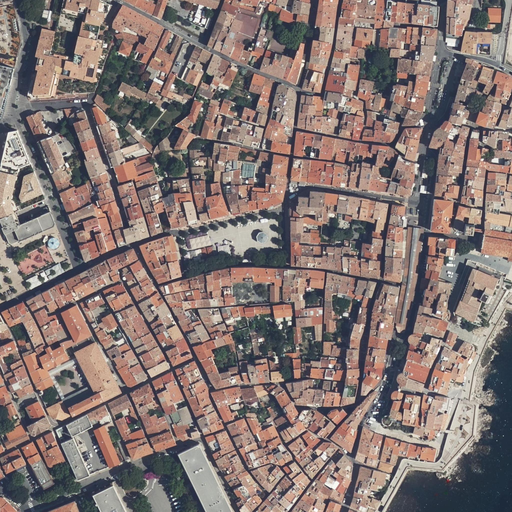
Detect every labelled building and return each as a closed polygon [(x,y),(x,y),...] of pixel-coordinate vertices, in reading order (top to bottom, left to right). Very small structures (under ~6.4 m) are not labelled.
[(54,0),(51,17),(57,19),(54,31),(45,29),(38,56),(36,68),(37,68),(35,74),(33,74),(28,95),(34,96),(53,95),(55,88),(61,90),(61,91),(73,94),(74,90),(79,91),(79,93),(94,92),(113,40),(100,37),(99,41),(95,40),(96,36),(98,36),(102,22),(110,5),(100,0),(54,0)] [(153,14),(156,2),(155,2),(154,1),(149,0),(137,0),(135,5),(153,14)] [(159,0),(154,15),(161,18),(167,0),(159,0)] [(184,0),(216,9),(219,0),(184,0)] [(254,13),(255,10),(243,5),(245,3),(247,4),(247,3),(257,6),(259,1),(259,0),(240,0),(241,0),(238,7),(247,10),(254,13)] [(278,0),(276,6),(281,7),(284,8),(288,0),(278,0)] [(293,0),(292,10),(299,13),(308,15),(309,9),(310,3),(309,3),(299,0),(293,0)] [(356,0),(356,4),(355,11),(354,19),(354,21),(375,23),(375,21),(376,0),(356,0)] [(387,0),(376,0),(375,21),(384,20),(387,0)] [(447,0),(447,17),(456,17),(467,19),(470,13),(471,5),(458,3),(458,0),(453,0),(447,0)] [(239,32),(257,39),(258,36),(261,28),(270,4),(266,3),(259,1),(257,6),(255,10),(254,13),(247,10),(242,22),(239,32)] [(318,8),(318,12),(336,14),(338,3),(323,1),(323,5),(319,5),(318,8)] [(389,21),(393,21),(395,21),(398,2),(392,1),(389,21)] [(235,15),(238,7),(224,2),(221,10),(235,15)] [(343,2),(342,9),(355,11),(356,4),(350,3),(343,2)] [(405,3),(398,2),(395,21),(403,22),(405,3)] [(411,23),(412,13),(417,13),(418,4),(405,3),(403,22),(411,23)] [(412,13),(411,23),(422,24),(423,14),(428,15),(429,5),(418,4),(417,13),(412,13)] [(114,20),(124,25),(146,37),(144,42),(141,39),(139,37),(122,32),(122,33),(115,35),(118,40),(118,39),(124,38),(136,41),(139,42),(143,44),(153,50),(154,50),(164,28),(122,5),(114,20)] [(439,6),(429,5),(428,15),(427,25),(437,26),(439,6)] [(235,41),(244,45),(246,41),(255,44),(257,39),(239,32),(242,22),(247,10),(238,7),(235,15),(233,19),(230,28),(224,42),(220,52),(230,56),(235,41)] [(280,12),(278,19),(296,23),(297,20),(298,16),(299,13),(292,10),(284,8),(281,7),(280,12)] [(488,8),(487,21),(501,22),(501,9),(500,9),(499,9),(488,8)] [(342,9),(340,16),(354,19),(355,11),(342,9)] [(217,21),(224,23),(218,39),(224,42),(230,28),(233,19),(235,15),(221,10),(217,21)] [(334,28),(336,14),(318,12),(316,20),(315,26),(334,28)] [(308,19),(308,15),(299,13),(298,16),(297,20),(298,20),(303,21),(305,22),(307,23),(308,19)] [(339,24),(353,26),(354,21),(354,19),(340,16),(339,24)] [(446,33),(454,34),(455,23),(456,17),(447,17),(446,33)] [(455,23),(464,25),(465,25),(467,19),(456,17),(455,23)] [(114,20),(112,24),(112,27),(121,31),(124,25),(114,20)] [(217,21),(211,36),(218,39),(224,23),(217,21)] [(455,23),(454,34),(460,35),(461,35),(463,27),(464,25),(455,23)] [(339,24),(337,39),(351,41),(352,39),(353,26),(339,24)] [(332,43),(334,28),(315,26),(314,34),(313,40),(332,43)] [(271,46),(277,28),(275,27),(273,32),(270,40),(269,45),(271,46)] [(413,27),(411,43),(435,45),(436,39),(436,38),(421,36),(422,28),(413,27)] [(38,56),(45,29),(42,28),(35,56),(38,56)] [(264,38),(267,30),(261,28),(258,36),(264,38)] [(357,28),(356,39),(364,40),(373,40),(375,29),(357,28)] [(389,28),(382,29),(380,48),(387,48),(389,28)] [(387,48),(389,49),(394,48),(395,42),(397,28),(389,28),(387,48)] [(437,29),(422,28),(421,36),(436,38),(437,29)] [(159,46),(164,48),(172,32),(169,30),(166,30),(159,46)] [(264,38),(268,39),(270,40),(273,32),(267,30),(264,38)] [(462,41),(486,43),(491,43),(491,34),(491,32),(487,32),(465,31),(464,36),(462,41)] [(182,38),(177,35),(170,51),(171,52),(175,54),(182,38)] [(207,45),(214,49),(218,39),(211,36),(207,45)] [(262,54),(268,39),(264,38),(258,36),(257,39),(255,44),(253,51),(255,52),(262,54)] [(220,52),(224,42),(218,39),(214,49),(220,52)] [(337,39),(336,46),(350,49),(351,46),(351,41),(337,39)] [(364,47),(364,40),(356,39),(352,39),(351,41),(351,46),(358,47),(364,47)] [(330,51),(332,43),(313,40),(313,44),(312,47),(330,51)] [(364,47),(371,48),(372,42),(373,40),(364,40),(364,47)] [(239,61),(243,50),(244,45),(235,41),(230,56),(239,61)] [(299,49),(301,43),(295,41),(293,48),(299,49)] [(486,43),(462,41),(461,52),(478,54),(479,50),(485,50),(486,43)] [(132,45),(123,42),(119,51),(128,55),(132,45)] [(135,50),(140,52),(138,55),(143,58),(141,60),(146,63),(153,50),(143,44),(139,42),(135,50)] [(295,61),(301,62),(303,52),(304,43),(301,43),(299,49),(296,58),(295,61)] [(418,58),(419,47),(435,49),(435,45),(411,43),(410,50),(408,50),(407,57),(409,57),(418,58)] [(172,63),(175,54),(171,52),(169,55),(167,53),(166,53),(163,51),(164,48),(159,46),(158,48),(155,55),(154,55),(163,59),(163,58),(172,63)] [(196,87),(200,80),(202,74),(194,70),(198,59),(200,56),(203,49),(196,46),(181,78),(187,81),(187,82),(196,87)] [(349,57),(357,57),(358,47),(351,46),(350,49),(350,53),(349,57)] [(328,58),(330,51),(312,47),(312,51),(311,55),(328,58)] [(432,61),(435,49),(419,47),(418,58),(432,61)] [(293,48),(290,56),(296,58),(299,49),(293,48)] [(399,58),(399,56),(400,48),(394,48),(389,49),(389,59),(399,59),(399,58)] [(208,60),(211,53),(203,49),(200,56),(208,60)] [(246,65),(250,55),(251,53),(243,50),(239,61),(246,65)] [(260,70),(282,78),(286,56),(287,55),(267,50),(260,70)] [(350,53),(335,51),(334,54),(334,55),(334,56),(349,59),(349,58),(349,57),(350,53)] [(249,66),(254,68),(258,68),(262,54),(255,52),(253,56),(249,66)] [(161,63),(163,59),(154,55),(155,55),(154,54),(152,58),(148,65),(158,70),(159,68),(161,63)] [(214,75),(215,73),(217,69),(222,59),(214,55),(206,71),(214,75)] [(326,65),(328,58),(311,55),(310,59),(310,62),(326,65)] [(290,57),(286,56),(282,78),(290,57)] [(282,78),(286,80),(295,61),(296,58),(290,56),(290,57),(282,78)] [(429,76),(432,61),(418,58),(409,57),(409,59),(399,58),(399,59),(397,72),(410,73),(417,74),(429,76)] [(167,73),(172,63),(163,58),(163,59),(161,63),(159,68),(167,73)] [(469,80),(470,77),(474,79),(479,63),(474,61),(474,60),(466,58),(465,61),(467,61),(461,77),(469,80)] [(229,63),(222,59),(217,69),(224,73),(229,63)] [(286,80),(295,85),(301,62),(295,61),(286,80)] [(308,70),(317,72),(324,73),(326,65),(310,62),(309,66),(309,69),(308,70)] [(15,67),(0,63),(0,119),(2,118),(4,115),(15,67)] [(474,79),(477,80),(483,66),(482,65),(479,63),(474,79)] [(219,82),(230,87),(239,68),(238,67),(237,69),(232,66),(230,70),(228,69),(224,77),(222,76),(224,73),(217,69),(215,73),(214,75),(214,76),(220,79),(219,82)] [(477,80),(485,83),(487,79),(492,69),(483,66),(477,80)] [(487,79),(493,82),(496,71),(492,69),(487,79)] [(302,89),(313,91),(317,72),(308,70),(305,80),(302,89)] [(355,90),(357,80),(358,71),(347,70),(347,73),(346,77),(344,89),(355,90)] [(496,88),(503,90),(509,93),(511,83),(511,79),(509,75),(499,72),(496,71),(493,82),(494,82),(496,82),(497,83),(496,88)] [(320,92),(324,73),(317,72),(313,91),(320,92)] [(396,77),(408,81),(410,73),(397,72),(396,77)] [(249,91),(261,95),(263,86),(272,89),(273,86),(275,81),(254,73),(249,91)] [(329,74),(326,91),(341,94),(341,95),(343,96),(344,89),(346,77),(329,74)] [(168,91),(173,81),(169,79),(170,77),(168,76),(168,79),(163,89),(168,91)] [(220,79),(214,76),(213,78),(212,81),(209,87),(208,90),(210,91),(212,86),(215,87),(216,85),(218,85),(219,82),(220,79)] [(466,93),(468,86),(469,83),(469,80),(461,77),(458,89),(466,93)] [(475,87),(477,80),(474,79),(470,77),(469,80),(469,83),(475,87)] [(413,91),(425,94),(428,81),(416,79),(415,82),(413,91)] [(488,94),(493,84),(494,82),(493,82),(487,79),(485,83),(482,91),(488,94)] [(159,91),(162,85),(153,80),(150,86),(149,90),(155,93),(156,89),(159,91)] [(371,92),(373,86),(374,82),(360,80),(359,87),(371,92)] [(477,80),(475,87),(482,91),(485,83),(477,80)] [(424,98),(425,94),(413,91),(415,82),(408,81),(407,87),(405,94),(424,99),(424,98)] [(229,90),(230,87),(219,82),(218,85),(229,90)] [(276,93),(296,99),(296,96),(294,91),(281,84),(278,84),(276,93)] [(402,104),(405,94),(407,87),(395,84),(395,85),(394,85),(390,99),(393,100),(392,102),(391,109),(398,112),(400,113),(401,116),(405,117),(402,124),(414,124),(418,120),(422,113),(422,112),(402,105),(402,104)] [(131,92),(144,98),(145,97),(146,95),(147,93),(136,88),(134,87),(129,85),(128,87),(132,89),(131,92)] [(211,98),(214,93),(210,91),(208,90),(200,86),(197,92),(211,98)] [(270,98),(272,89),(263,86),(261,95),(270,98)] [(471,104),(473,95),(475,90),(468,86),(466,93),(458,89),(457,92),(455,97),(458,98),(464,101),(471,104)] [(358,96),(366,100),(369,100),(371,94),(371,92),(359,87),(358,92),(358,96)] [(502,98),(503,90),(496,88),(495,96),(502,98)] [(163,89),(161,94),(164,95),(172,98),(182,102),(184,99),(184,96),(181,95),(177,94),(168,91),(163,89)] [(353,99),(355,90),(344,89),(343,96),(346,97),(353,99)] [(156,102),(159,99),(154,95),(155,93),(149,90),(147,93),(146,95),(156,102)] [(503,90),(502,98),(501,103),(504,103),(505,102),(510,93),(509,93),(503,90)] [(328,100),(340,101),(338,108),(340,110),(342,111),(343,111),(344,105),(346,97),(343,96),(341,95),(341,94),(326,91),(324,98),(324,99),(328,100)] [(296,101),(296,99),(276,93),(273,104),(294,110),(296,101)] [(106,113),(111,104),(97,94),(94,100),(96,103),(106,113)] [(366,108),(373,109),(375,95),(371,94),(369,100),(366,100),(366,108)] [(422,112),(423,103),(423,102),(424,101),(424,99),(405,94),(402,104),(402,105),(422,112)] [(490,94),(488,97),(487,99),(494,101),(501,104),(501,103),(502,98),(495,96),(490,94)] [(268,107),(270,98),(261,95),(258,103),(268,107)] [(301,101),(300,104),(312,106),(313,96),(302,95),(301,101)] [(373,109),(379,110),(381,97),(381,96),(375,95),(373,109)] [(297,127),(304,129),(313,131),(328,133),(330,118),(328,117),(322,115),(323,107),(324,99),(324,98),(313,96),(312,106),(300,104),(299,117),(297,127)] [(346,97),(344,105),(352,107),(354,107),(356,100),(353,99),(346,97)] [(381,97),(379,110),(380,110),(381,106),(384,107),(388,108),(391,109),(392,102),(393,100),(390,99),(381,97)] [(468,112),(469,108),(457,102),(457,101),(457,100),(458,98),(455,97),(455,98),(454,100),(452,108),(468,112)] [(492,108),(494,101),(487,99),(486,98),(485,105),(492,108)] [(222,106),(223,104),(211,99),(210,102),(209,103),(210,104),(221,109),(222,106)] [(194,100),(192,107),(190,113),(186,116),(192,121),(194,123),(202,103),(194,100)] [(354,107),(363,109),(363,103),(362,102),(356,100),(354,107)] [(492,108),(500,110),(501,104),(494,101),(492,108)] [(267,115),(268,107),(258,103),(255,110),(260,112),(267,115)] [(91,107),(91,108),(97,125),(107,122),(104,113),(97,107),(94,104),(93,105),(91,107)] [(205,121),(217,123),(219,115),(220,112),(221,109),(210,104),(205,121)] [(294,110),(273,104),(272,109),(293,119),(294,110)] [(482,112),(490,115),(492,108),(485,105),(482,112)] [(227,114),(229,108),(222,106),(221,109),(220,112),(227,114)] [(384,107),(381,106),(380,110),(380,113),(388,115),(390,116),(390,114),(391,109),(388,108),(384,107)] [(242,119),(249,121),(252,109),(245,107),(242,119)] [(328,133),(335,135),(340,110),(338,108),(330,107),(328,117),(330,118),(328,133)] [(511,118),(511,107),(511,109),(504,110),(501,119),(508,120),(509,118),(511,118)] [(450,114),(464,117),(467,118),(468,112),(452,108),(450,114)] [(497,118),(500,110),(492,108),(490,115),(497,118)] [(66,115),(68,119),(70,117),(74,113),(72,109),(64,109),(66,115)] [(257,123),(260,112),(255,110),(252,109),(249,121),(257,123)] [(293,119),(272,109),(270,119),(293,128),(293,119)] [(77,122),(87,119),(85,111),(84,111),(82,110),(77,111),(74,113),(77,122)] [(486,127),(488,120),(490,115),(482,112),(480,111),(476,123),(486,127)] [(27,117),(32,129),(39,126),(42,134),(45,133),(42,124),(37,112),(27,117)] [(257,123),(264,126),(267,116),(267,115),(260,112),(257,123)] [(376,112),(376,118),(387,120),(387,119),(388,115),(380,113),(376,112)] [(91,129),(87,119),(77,122),(74,113),(70,117),(74,123),(77,133),(91,129)] [(363,122),(364,117),(353,115),(349,114),(344,113),(343,116),(342,121),(348,121),(356,122),(363,122)] [(460,125),(464,117),(450,114),(448,121),(451,122),(460,125)] [(56,120),(60,128),(68,119),(66,115),(56,120)] [(226,117),(219,115),(217,123),(216,127),(224,129),(225,123),(226,117)] [(179,127),(182,124),(187,129),(192,121),(186,116),(180,121),(175,125),(179,127)] [(367,126),(375,127),(376,118),(368,116),(367,126)] [(221,138),(228,140),(227,141),(228,141),(229,139),(228,139),(234,119),(226,117),(225,123),(224,129),(221,138)] [(385,130),(386,126),(387,120),(376,118),(375,127),(374,130),(385,130)] [(234,119),(228,139),(229,139),(237,140),(240,128),(237,128),(239,121),(234,119)] [(292,130),(293,128),(270,119),(269,122),(269,124),(292,132),(292,130)] [(397,129),(399,122),(387,119),(387,120),(386,126),(397,129)] [(501,119),(498,127),(507,128),(508,120),(501,119)] [(493,129),(495,123),(488,120),(486,127),(493,129)] [(217,123),(205,121),(201,136),(212,139),(216,127),(217,123)] [(345,136),(348,121),(342,121),(339,135),(345,136)] [(345,136),(353,138),(356,122),(348,121),(345,136)] [(451,122),(448,121),(447,121),(446,121),(445,121),(444,122),(443,122),(443,123),(439,127),(449,130),(455,132),(457,133),(459,127),(451,124),(451,122)] [(100,135),(112,131),(108,122),(107,122),(97,125),(100,135)] [(248,124),(242,122),(240,128),(237,140),(243,142),(245,134),(248,124)] [(358,139),(361,133),(363,127),(363,122),(356,122),(353,138),(358,139)] [(256,126),(248,124),(245,134),(253,136),(256,126)] [(269,124),(267,128),(291,136),(292,137),(292,132),(269,124)] [(39,126),(32,129),(36,137),(42,134),(39,126)] [(261,138),(263,128),(256,126),(253,136),(261,138)] [(374,130),(374,136),(373,141),(390,142),(395,138),(397,129),(386,126),(385,130),(374,130)] [(459,137),(466,139),(468,128),(462,126),(461,128),(459,127),(457,133),(460,134),(459,137)] [(216,127),(212,139),(221,140),(221,139),(221,138),(224,129),(216,127)] [(445,139),(449,130),(439,127),(434,132),(434,133),(433,135),(445,139)] [(68,160),(72,156),(79,153),(73,145),(67,137),(64,132),(61,128),(60,128),(55,131),(57,135),(53,136),(47,137),(44,138),(37,142),(44,158),(51,174),(57,170),(68,160)] [(267,128),(264,138),(268,139),(290,144),(291,141),(291,136),(267,128)] [(398,142),(408,147),(407,150),(416,152),(417,146),(419,140),(418,139),(411,138),(414,128),(405,128),(398,142)] [(418,139),(422,128),(414,128),(411,138),(418,139)] [(94,138),(91,129),(77,133),(81,142),(94,138)] [(195,134),(186,130),(183,129),(174,144),(173,149),(179,149),(186,148),(186,146),(187,145),(195,135),(195,134)] [(477,138),(478,130),(472,129),(470,138),(477,138)] [(17,131),(10,130),(0,169),(0,217),(46,199),(17,131)] [(104,145),(117,140),(114,130),(112,131),(100,135),(104,145)] [(302,156),(304,145),(312,146),(313,134),(304,132),(297,131),(295,148),(294,154),(297,155),(302,156)] [(482,141),(494,147),(494,146),(496,138),(497,131),(489,131),(483,131),(482,141)] [(36,139),(37,142),(44,138),(47,137),(45,133),(42,134),(36,137),(36,139)] [(138,142),(141,138),(136,133),(132,136),(138,142)] [(245,134),(243,142),(242,144),(250,146),(253,136),(245,134)] [(319,135),(313,134),(312,146),(310,157),(312,157),(314,157),(316,147),(320,147),(323,136),(319,135)] [(429,147),(439,149),(440,147),(442,148),(445,139),(433,135),(429,147)] [(160,150),(172,149),(172,143),(166,142),(165,136),(159,143),(160,150)] [(258,148),(261,138),(253,136),(250,146),(258,148)] [(327,158),(331,158),(335,138),(329,137),(323,136),(320,147),(318,157),(327,158)] [(465,146),(466,139),(459,137),(457,140),(456,143),(465,146)] [(97,147),(94,138),(81,142),(81,144),(78,145),(79,148),(82,147),(83,149),(80,150),(81,153),(84,152),(97,147)] [(153,155),(154,150),(141,138),(138,142),(139,142),(146,148),(153,155)] [(335,158),(344,160),(346,152),(348,141),(335,138),(331,158),(335,158)] [(501,150),(507,150),(510,139),(508,139),(507,139),(502,138),(501,150)] [(290,154),(291,144),(290,144),(268,139),(266,150),(290,154)] [(464,152),(465,146),(456,143),(453,142),(448,140),(445,139),(442,148),(452,150),(464,152)] [(107,154),(120,149),(119,147),(122,146),(121,142),(118,143),(117,140),(104,145),(107,154)] [(352,142),(348,141),(346,152),(350,153),(349,161),(350,161),(352,161),(352,160),(353,158),(354,154),(357,143),(352,142)] [(197,150),(190,150),(190,156),(190,158),(196,158),(196,156),(210,155),(210,154),(212,153),(213,142),(212,142),(211,146),(208,146),(208,151),(209,151),(209,152),(208,152),(197,152),(197,150)] [(212,153),(220,154),(221,144),(213,142),(212,153)] [(395,148),(405,155),(407,150),(408,147),(398,142),(395,148)] [(124,160),(122,154),(135,150),(139,148),(140,148),(138,143),(134,145),(120,149),(107,154),(111,167),(113,167),(121,164),(120,161),(124,160)] [(359,154),(363,155),(369,156),(370,153),(370,152),(371,145),(364,144),(360,143),(359,154)] [(220,157),(224,158),(226,158),(228,146),(228,145),(225,144),(221,144),(220,154),(220,157)] [(376,154),(376,158),(375,161),(375,165),(380,166),(381,164),(384,156),(388,146),(371,145),(370,152),(370,153),(372,153),(375,154),(376,154)] [(477,145),(469,145),(467,159),(480,160),(481,155),(481,149),(476,149),(477,145)] [(226,158),(236,160),(239,150),(240,147),(228,146),(226,158)] [(391,157),(394,150),(388,146),(384,156),(387,157),(391,157)] [(100,157),(97,147),(84,152),(86,159),(84,159),(85,162),(100,157)] [(272,162),(273,155),(260,152),(240,147),(239,150),(259,155),(257,160),(264,161),(272,162)] [(451,155),(452,150),(442,148),(440,147),(439,149),(439,153),(451,155)] [(501,150),(493,149),(492,154),(491,154),(491,157),(504,158),(510,158),(511,150),(507,150),(501,150)] [(124,160),(137,156),(135,150),(122,154),(124,160)] [(381,164),(380,166),(380,169),(390,172),(392,167),(391,167),(394,160),(392,158),(397,160),(399,155),(394,150),(391,157),(387,157),(384,165),(381,164)] [(404,157),(414,161),(416,152),(407,150),(405,155),(404,157)] [(203,174),(202,167),(206,167),(211,167),(212,167),(213,168),(214,169),(220,171),(222,171),(223,167),(224,158),(220,157),(220,154),(212,153),(212,154),(210,154),(210,155),(210,157),(200,158),(196,158),(190,158),(192,169),(192,175),(203,174)] [(448,170),(449,164),(450,161),(451,155),(439,153),(437,168),(448,170)] [(140,165),(151,162),(152,162),(153,155),(138,159),(140,165)] [(273,155),(272,162),(270,170),(269,174),(287,177),(288,169),(289,158),(273,155)] [(403,170),(406,160),(402,159),(399,155),(397,160),(394,167),(403,170)] [(453,164),(462,166),(463,158),(451,155),(450,161),(454,161),(453,164)] [(485,168),(486,161),(487,155),(481,155),(480,160),(478,167),(485,168)] [(100,157),(85,162),(90,177),(94,176),(105,172),(100,157)] [(119,183),(135,178),(154,171),(151,162),(140,165),(138,159),(138,158),(125,163),(124,160),(120,161),(121,164),(113,167),(119,183)] [(240,169),(241,161),(236,160),(226,158),(224,158),(223,167),(222,171),(222,173),(233,170),(240,169)] [(297,159),(293,158),(290,179),(293,180),(299,181),(302,159),(297,159)] [(348,187),(358,188),(361,164),(357,163),(357,161),(359,161),(359,159),(355,158),(352,160),(352,161),(352,163),(352,164),(348,187)] [(306,159),(302,159),(299,181),(303,181),(307,181),(311,159),(306,159)] [(316,159),(311,159),(307,181),(320,183),(321,173),(317,172),(319,159),(316,159)] [(322,183),(324,184),(327,160),(323,160),(319,159),(317,172),(321,173),(320,183),(322,183)] [(478,167),(480,160),(467,159),(466,166),(478,167)] [(264,161),(257,160),(256,163),(255,173),(261,174),(263,168),(264,161)] [(331,161),(327,160),(324,184),(332,185),(335,161),(331,161)] [(414,168),(414,163),(406,160),(403,170),(413,173),(414,168)] [(264,161),(263,168),(270,170),(272,162),(264,161)] [(332,185),(340,186),(343,162),(335,161),(332,185)] [(510,172),(510,166),(504,165),(494,164),(490,163),(486,161),(485,168),(489,169),(506,171),(510,172)] [(358,188),(368,189),(370,164),(368,164),(361,162),(361,164),(358,188)] [(53,177),(54,181),(68,172),(68,170),(66,168),(64,164),(57,170),(51,174),(53,177)] [(380,169),(380,166),(375,165),(370,164),(368,189),(387,192),(390,180),(394,181),(395,176),(391,175),(390,178),(379,177),(380,169)] [(448,170),(452,171),(460,172),(461,172),(462,166),(453,164),(449,164),(448,170)] [(476,176),(478,167),(466,166),(465,174),(474,175),(476,176)] [(413,177),(413,173),(403,170),(394,167),(391,175),(395,176),(401,178),(412,181),(413,177)] [(476,176),(484,177),(485,168),(478,167),(476,176)] [(287,179),(287,177),(269,174),(270,170),(263,168),(261,174),(266,175),(265,183),(286,185),(287,179)] [(437,168),(436,182),(434,195),(441,196),(450,197),(450,192),(448,192),(450,184),(446,183),(448,170),(437,168)] [(169,177),(170,181),(173,180),(172,178),(189,176),(188,171),(188,169),(183,169),(184,171),(176,172),(169,173),(169,177)] [(246,199),(247,185),(241,185),(242,178),(239,178),(240,169),(233,170),(222,173),(222,177),(222,181),(228,181),(230,180),(230,179),(232,179),(231,183),(231,186),(236,185),(235,194),(237,201),(240,212),(242,211),(248,210),(246,199)] [(155,175),(154,171),(135,178),(136,183),(155,175)] [(68,172),(54,181),(55,183),(56,186),(72,179),(68,172)] [(105,172),(94,176),(90,177),(87,179),(85,183),(87,189),(93,187),(96,186),(97,185),(109,182),(105,172)] [(156,180),(155,175),(136,183),(137,187),(156,180)] [(410,188),(412,181),(401,178),(400,182),(398,182),(398,185),(410,188)] [(56,186),(60,193),(75,185),(74,183),(72,179),(56,186)] [(205,191),(204,182),(204,179),(193,180),(194,192),(205,191)] [(472,187),(473,180),(465,179),(464,185),(472,187)] [(75,185),(60,193),(63,201),(94,189),(93,187),(87,189),(85,183),(84,180),(80,183),(75,185)] [(161,211),(166,209),(162,199),(162,197),(161,194),(158,184),(156,180),(137,187),(138,191),(142,203),(145,213),(146,214),(151,212),(154,223),(157,233),(160,232),(163,231),(157,212),(161,211)] [(387,192),(396,193),(398,185),(398,182),(394,181),(390,180),(387,192)] [(473,180),(472,187),(482,190),(482,189),(483,181),(473,180)] [(135,189),(132,181),(118,186),(120,194),(135,189)] [(111,187),(109,182),(97,185),(96,186),(98,191),(111,187)] [(219,182),(213,182),(204,182),(205,191),(207,205),(197,207),(199,214),(200,220),(210,218),(213,217),(219,216),(226,214),(228,214),(221,194),(220,188),(219,182)] [(282,201),(286,185),(265,183),(265,184),(265,189),(269,206),(282,201)] [(450,197),(457,197),(459,185),(458,185),(450,184),(448,192),(450,192),(450,197)] [(486,193),(496,194),(497,185),(495,185),(487,184),(486,193)] [(222,186),(224,195),(225,195),(231,213),(240,212),(237,201),(235,194),(236,185),(231,186),(227,186),(222,186)] [(255,197),(253,187),(253,185),(248,185),(247,185),(246,199),(248,210),(257,208),(255,197)] [(410,196),(411,188),(410,188),(398,185),(396,193),(403,195),(410,196)] [(462,195),(468,196),(471,196),(472,187),(464,185),(462,195)] [(113,195),(111,187),(98,191),(100,199),(113,195)] [(269,206),(265,189),(253,187),(255,197),(257,208),(269,206)] [(471,196),(475,196),(482,197),(482,190),(472,187),(471,196)] [(95,192),(94,189),(63,201),(64,203),(66,209),(90,199),(89,194),(95,192)] [(136,194),(135,189),(120,194),(121,199),(136,194)] [(501,197),(511,198),(511,191),(504,191),(499,190),(499,194),(501,194),(501,197)] [(207,205),(205,191),(194,192),(195,198),(197,204),(197,207),(207,205)] [(325,192),(310,191),(310,197),(298,197),(298,204),(296,203),(296,210),(302,216),(303,213),(312,213),(316,214),(316,220),(321,221),(325,192)] [(338,194),(325,192),(321,221),(328,220),(328,212),(336,213),(337,211),(338,194)] [(176,203),(184,202),(186,209),(186,212),(189,224),(197,221),(195,208),(192,200),(191,193),(181,194),(174,195),(176,203)] [(485,200),(494,201),(500,202),(501,197),(501,194),(499,194),(496,194),(486,193),(485,200)] [(139,203),(136,194),(121,199),(124,209),(139,203)] [(349,195),(338,194),(337,211),(345,213),(349,195)] [(115,201),(113,195),(100,199),(98,200),(100,206),(115,201)] [(172,229),(181,226),(176,203),(174,195),(169,197),(162,199),(166,209),(172,229)] [(362,198),(349,195),(345,213),(352,214),(351,217),(352,217),(358,218),(362,198)] [(474,205),(475,201),(475,196),(471,196),(468,196),(466,203),(474,205)] [(499,210),(511,211),(511,198),(501,197),(500,202),(499,210)] [(376,231),(377,223),(378,213),(373,212),(375,201),(373,200),(369,200),(369,199),(366,198),(362,198),(358,218),(369,221),(368,222),(375,224),(373,237),(382,239),(383,232),(376,231)] [(66,209),(68,214),(92,204),(91,202),(90,199),(66,209)] [(434,199),(430,230),(449,232),(453,201),(434,199)] [(494,201),(485,200),(485,207),(485,211),(492,212),(493,209),(494,201)] [(119,212),(115,201),(100,206),(93,208),(97,217),(97,220),(106,217),(105,212),(108,211),(109,215),(119,212)] [(383,232),(388,203),(385,203),(375,201),(373,212),(378,213),(377,223),(376,231),(383,232)] [(189,224),(186,212),(183,213),(183,210),(186,209),(184,202),(176,203),(181,226),(189,224)] [(124,209),(128,221),(143,216),(139,203),(124,209)] [(470,214),(471,207),(472,207),(474,205),(466,203),(465,207),(465,214),(470,214)] [(92,204),(68,214),(70,220),(72,225),(80,223),(97,217),(93,208),(92,204)] [(392,205),(390,214),(403,216),(404,216),(405,206),(392,205)] [(459,205),(456,215),(464,217),(465,214),(465,207),(459,205)] [(290,217),(302,218),(302,216),(296,210),(290,207),(290,217)] [(481,216),(481,209),(472,207),(471,207),(470,214),(481,216)] [(21,225),(15,212),(0,218),(0,223),(0,224),(4,234),(8,242),(8,243),(9,244),(11,244),(12,244),(19,241),(20,241),(54,226),(55,223),(54,221),(50,212),(48,213),(46,208),(39,211),(41,216),(21,225)] [(511,215),(499,213),(498,213),(492,212),(485,211),(484,222),(485,229),(484,230),(484,232),(481,250),(481,253),(501,256),(501,257),(502,258),(503,256),(508,257),(508,261),(511,261),(511,215)] [(120,214),(119,212),(109,215),(110,217),(114,231),(124,228),(120,214)] [(154,223),(151,212),(146,214),(149,225),(154,223)] [(390,214),(389,224),(402,227),(403,216),(390,214)] [(480,223),(481,216),(470,214),(469,222),(474,223),(480,223)] [(463,229),(464,217),(456,215),(454,220),(454,227),(463,229)] [(128,221),(130,227),(124,229),(128,243),(131,241),(133,241),(137,239),(141,238),(148,236),(143,216),(128,221)] [(301,232),(305,232),(305,224),(321,225),(321,221),(316,220),(312,219),(302,216),(302,218),(290,217),(291,232),(301,232)] [(97,217),(80,223),(81,226),(82,229),(83,231),(91,229),(93,228),(94,230),(100,228),(99,226),(97,220),(97,217)] [(106,217),(97,220),(99,226),(100,228),(101,232),(103,236),(111,233),(109,227),(107,218),(106,217)] [(149,225),(151,235),(157,233),(154,223),(149,225)] [(464,233),(473,234),(473,230),(484,232),(484,230),(474,228),(474,225),(465,223),(464,229),(464,233)] [(389,224),(386,238),(395,240),(402,241),(402,227),(389,224)] [(124,228),(114,231),(119,246),(123,244),(128,243),(124,229),(124,228)] [(403,285),(396,322),(402,324),(408,325),(416,280),(422,229),(416,228),(409,228),(405,269),(403,285)] [(82,229),(75,232),(79,244),(86,242),(83,231),(82,229)] [(91,229),(83,231),(86,242),(94,239),(92,233),(91,229)] [(101,232),(95,234),(101,253),(107,250),(103,236),(101,232)] [(319,247),(314,246),(301,245),(298,244),(298,242),(319,243),(320,233),(309,233),(305,232),(301,232),(291,232),(291,242),(291,243),(291,255),(296,255),(301,255),(308,256),(315,256),(321,256),(321,247),(319,247)] [(116,247),(111,233),(103,236),(107,250),(116,247)] [(267,243),(269,242),(270,241),(271,239),(271,237),(270,235),(268,234),(266,233),(264,233),(262,234),(261,236),(260,238),(261,240),(262,242),(263,243),(265,243),(267,243)] [(174,241),(172,235),(170,236),(163,238),(167,255),(159,258),(162,266),(165,272),(168,280),(170,279),(172,279),(169,264),(178,260),(177,257),(176,253),(175,250),(174,241)] [(186,238),(187,249),(211,246),(209,236),(186,238)] [(381,246),(382,239),(373,237),(372,244),(381,246)] [(429,244),(435,245),(433,257),(443,258),(443,256),(444,254),(446,254),(447,247),(439,246),(438,246),(438,245),(439,238),(428,237),(427,244),(429,245),(429,244)] [(59,245),(59,243),(59,241),(57,239),(56,238),(54,238),(52,238),(50,239),(49,241),(48,242),(48,244),(49,246),(49,247),(51,249),(53,249),(54,249),(56,249),(58,248),(59,246),(59,245)] [(150,251),(155,250),(159,258),(167,255),(163,238),(146,243),(150,251)] [(386,238),(385,256),(394,257),(394,248),(402,249),(402,241),(395,240),(386,238)] [(448,239),(439,238),(438,245),(438,246),(439,246),(447,247),(448,239)] [(91,258),(99,254),(94,239),(86,242),(91,258)] [(363,243),(351,241),(350,249),(350,252),(355,253),(362,253),(362,251),(363,243)] [(86,242),(79,244),(85,261),(88,260),(91,258),(86,242)] [(143,254),(150,251),(146,243),(140,246),(143,254)] [(336,246),(334,246),(334,244),(319,243),(319,247),(321,247),(321,256),(321,268),(328,269),(336,269),(337,258),(343,259),(343,256),(343,253),(343,249),(336,248),(336,246)] [(380,253),(381,246),(372,244),(369,244),(363,243),(362,251),(380,253)] [(228,245),(218,247),(219,255),(230,253),(228,245)] [(213,255),(212,246),(203,247),(203,249),(193,250),(194,257),(213,255)] [(457,249),(454,248),(447,247),(446,254),(456,256),(456,251),(457,249)] [(469,253),(480,256),(481,253),(481,250),(470,247),(469,253)] [(394,248),(394,257),(402,258),(402,250),(402,249),(394,248)] [(133,249),(125,252),(130,262),(137,258),(133,249)] [(159,258),(155,250),(150,251),(143,254),(147,262),(159,258)] [(362,253),(362,258),(361,261),(361,275),(371,276),(379,277),(380,261),(380,253),(362,251),(362,253)] [(125,252),(118,255),(124,265),(130,262),(125,252)] [(361,275),(361,261),(358,260),(358,257),(355,257),(355,253),(350,252),(349,273),(350,273),(361,275)] [(108,260),(113,270),(109,272),(114,281),(120,278),(117,269),(124,265),(118,255),(108,260)] [(427,255),(427,263),(441,266),(443,258),(433,257),(427,255)] [(385,256),(385,268),(401,269),(402,258),(394,257),(385,256)] [(165,272),(162,266),(159,258),(147,262),(155,275),(165,272)] [(108,260),(104,262),(109,272),(113,270),(108,260)] [(181,276),(178,260),(169,264),(172,279),(181,276)] [(139,261),(129,265),(131,268),(134,273),(143,268),(139,261)] [(104,262),(98,265),(107,284),(114,281),(109,272),(104,262)] [(44,282),(64,272),(60,263),(40,273),(44,282)] [(427,263),(426,269),(439,272),(441,266),(427,263)] [(98,265),(92,268),(101,287),(107,284),(98,265)] [(231,267),(219,270),(212,271),(213,288),(213,292),(213,299),(210,299),(210,306),(219,306),(218,299),(222,298),(221,291),(221,286),(224,285),(232,284),(232,281),(231,267)] [(235,297),(235,300),(239,300),(241,299),(242,300),(243,298),(245,300),(248,300),(249,299),(249,296),(247,294),(247,293),(250,293),(252,291),(252,289),(250,287),(251,286),(251,285),(252,285),(252,267),(240,267),(231,267),(232,281),(232,284),(232,287),(232,293),(233,297),(235,297)] [(252,267),(252,285),(255,285),(255,281),(271,281),(274,281),(274,285),(281,285),(281,278),(275,278),(276,268),(252,267)] [(92,268),(80,274),(86,284),(92,281),(96,289),(101,287),(92,268)] [(134,273),(131,268),(124,272),(122,272),(123,275),(127,282),(136,277),(134,273)] [(147,274),(143,268),(134,273),(136,277),(138,280),(147,274)] [(276,268),(275,278),(281,278),(283,278),(284,269),(283,269),(276,268)] [(291,269),(288,269),(287,279),(283,279),(283,282),(283,285),(290,286),(294,286),(296,269),(291,269)] [(308,278),(308,270),(296,269),(294,286),(290,286),(283,285),(283,289),(290,290),(290,293),(294,293),(297,294),(298,286),(304,286),(304,282),(308,283),(308,278)] [(426,269),(424,279),(430,279),(437,281),(438,278),(439,272),(426,269)] [(508,275),(507,277),(503,276),(500,275),(499,276),(498,279),(479,271),(474,269),(474,270),(472,273),(471,277),(470,280),(468,284),(466,290),(457,313),(470,317),(469,319),(479,322),(480,321),(489,324),(507,291),(508,289),(511,290),(511,285),(511,281),(507,280),(509,275),(508,275)] [(308,270),(308,278),(308,283),(304,282),(304,286),(309,287),(323,288),(324,272),(320,271),(316,271),(312,270),(308,270)] [(385,271),(384,278),(391,280),(400,281),(401,274),(385,271)] [(168,280),(165,272),(155,275),(159,282),(168,280)] [(327,272),(326,285),(325,299),(324,307),(331,308),(332,286),(339,287),(342,276),(327,272)] [(205,273),(196,276),(198,286),(198,289),(199,290),(207,288),(207,279),(205,273)] [(79,298),(96,289),(92,281),(86,284),(80,274),(66,281),(71,291),(75,289),(79,298)] [(149,278),(147,274),(138,280),(140,283),(149,278)] [(30,289),(40,285),(36,276),(26,280),(30,289)] [(196,276),(189,278),(191,288),(198,286),(196,276)] [(358,279),(342,276),(339,287),(338,292),(345,293),(352,294),(351,299),(351,300),(353,301),(355,297),(355,295),(355,294),(358,279)] [(127,282),(131,288),(140,283),(138,280),(136,277),(127,282)] [(151,281),(149,278),(140,283),(142,287),(151,281)] [(189,278),(181,280),(183,289),(191,288),(189,278)] [(450,286),(451,283),(438,278),(437,281),(430,279),(428,285),(438,287),(450,289),(450,286)] [(368,281),(358,279),(355,294),(358,294),(359,294),(362,295),(362,292),(365,293),(368,281)] [(181,280),(172,282),(176,291),(183,289),(181,280)] [(66,281),(63,283),(68,293),(71,291),(66,281)] [(134,294),(137,300),(145,295),(146,294),(144,291),(154,285),(153,283),(151,281),(142,287),(140,283),(131,288),(134,294)] [(376,282),(368,281),(365,293),(365,295),(370,296),(376,282)] [(159,286),(163,293),(176,291),(172,282),(159,286)] [(63,283),(59,284),(64,294),(68,293),(63,283)] [(122,283),(113,287),(116,292),(118,295),(127,291),(122,283)] [(389,285),(382,283),(376,296),(375,301),(386,303),(388,293),(389,285)] [(59,284),(55,287),(61,296),(64,294),(59,284)] [(156,289),(154,285),(144,291),(146,294),(156,289)] [(389,285),(388,293),(396,295),(398,295),(399,287),(393,285),(389,285)] [(421,295),(419,305),(427,307),(427,304),(428,301),(432,302),(433,298),(435,298),(437,292),(438,287),(428,285),(428,290),(422,288),(421,294),(421,295)] [(55,287),(49,290),(54,300),(51,301),(56,309),(60,307),(65,305),(61,296),(55,287)] [(103,291),(106,296),(116,292),(113,287),(103,291)] [(232,293),(232,287),(224,287),(224,291),(224,298),(233,297),(232,293)] [(449,292),(450,289),(438,287),(437,292),(449,295),(449,292)] [(158,292),(156,289),(146,294),(145,295),(147,299),(148,298),(158,292)] [(198,289),(192,290),(195,300),(196,300),(200,300),(199,294),(199,290),(198,289)] [(46,291),(43,293),(47,303),(51,301),(54,300),(49,290),(46,291)] [(192,290),(184,291),(189,301),(190,301),(195,300),(192,290)] [(69,303),(76,300),(71,291),(68,293),(64,294),(69,303)] [(131,298),(127,291),(118,295),(119,297),(122,302),(131,298)] [(184,291),(179,292),(184,301),(189,301),(184,291)] [(106,296),(110,302),(119,297),(118,295),(116,292),(106,296)] [(164,301),(158,292),(148,298),(152,305),(154,308),(164,301)] [(165,296),(169,303),(184,301),(179,292),(165,296)] [(438,299),(447,301),(448,298),(449,295),(437,292),(435,298),(435,299),(436,299),(438,299)] [(47,303),(43,293),(27,301),(33,310),(46,303),(47,303)] [(100,293),(86,300),(91,309),(105,302),(100,293)] [(295,309),(303,309),(304,304),(304,294),(303,294),(297,294),(294,293),(290,293),(290,301),(295,301),(295,309)] [(388,293),(386,303),(394,304),(396,305),(398,295),(396,295),(388,293)] [(65,305),(69,303),(64,294),(61,296),(65,305)] [(368,307),(370,296),(365,295),(362,295),(359,294),(358,294),(355,295),(355,297),(363,298),(360,306),(368,307)] [(137,300),(139,304),(147,299),(145,295),(137,300)] [(110,302),(112,307),(122,302),(119,297),(110,302)] [(225,305),(236,304),(235,300),(235,297),(233,297),(224,298),(225,305)] [(139,304),(144,312),(152,305),(148,298),(147,299),(139,304)] [(86,300),(80,303),(91,324),(96,321),(97,321),(95,317),(92,310),(91,309),(86,300)] [(47,303),(46,303),(50,311),(56,309),(51,301),(47,303)] [(164,301),(154,308),(152,305),(144,312),(147,318),(151,324),(156,321),(152,314),(156,311),(160,318),(170,312),(168,309),(167,307),(166,305),(164,301)] [(174,312),(176,314),(185,312),(184,309),(182,305),(184,301),(169,303),(171,306),(172,308),(173,311),(174,312)] [(184,309),(191,307),(190,301),(189,301),(184,301),(182,305),(184,309)] [(375,301),(372,310),(392,315),(394,315),(396,305),(394,304),(386,303),(375,301)] [(23,302),(16,305),(19,311),(26,307),(23,302)] [(446,309),(447,306),(437,303),(436,309),(444,311),(446,311),(446,309)] [(16,305),(9,308),(16,323),(24,321),(21,316),(19,311),(16,305)] [(77,305),(62,312),(74,338),(76,342),(91,334),(77,305)] [(139,312),(135,305),(126,309),(129,316),(139,312)] [(274,317),(292,315),(291,305),(285,305),(272,306),(273,312),(274,317)] [(419,305),(418,311),(418,312),(417,313),(421,314),(421,312),(421,311),(430,313),(432,308),(427,307),(419,305)] [(116,313),(120,320),(129,316),(126,309),(125,309),(124,306),(114,310),(116,313)] [(237,307),(240,317),(246,316),(244,308),(244,306),(237,307)] [(367,314),(368,307),(360,306),(359,313),(367,314)] [(29,311),(26,307),(19,311),(21,316),(29,311)] [(237,307),(226,308),(227,311),(229,318),(233,317),(240,317),(237,307)] [(254,307),(244,308),(246,316),(255,315),(255,313),(254,307)] [(324,307),(324,319),(330,319),(331,319),(338,320),(338,317),(331,316),(331,308),(324,307)] [(9,308),(2,312),(10,326),(16,323),(9,308)] [(35,313),(41,327),(51,323),(53,327),(62,323),(60,318),(50,321),(48,317),(44,308),(35,313)] [(321,317),(322,308),(311,308),(307,309),(306,318),(321,317)] [(296,318),(306,318),(307,309),(303,309),(295,309),(296,318)] [(189,317),(192,323),(199,320),(197,317),(196,317),(191,310),(185,312),(189,317)] [(372,310),(370,335),(377,336),(379,330),(380,321),(390,323),(393,323),(394,315),(392,315),(372,310)] [(33,318),(29,311),(21,316),(24,321),(24,323),(33,318)] [(151,333),(139,312),(129,316),(133,324),(137,331),(140,337),(151,333)] [(170,312),(160,318),(164,324),(165,326),(174,321),(170,312)] [(176,314),(179,321),(189,317),(185,312),(176,314)] [(111,313),(102,318),(104,322),(98,326),(101,330),(103,328),(106,326),(107,327),(108,326),(110,329),(118,325),(111,313)] [(365,324),(367,314),(359,313),(357,319),(349,318),(349,322),(353,323),(365,324)] [(417,313),(415,322),(426,325),(429,326),(430,327),(437,329),(439,319),(431,317),(421,314),(417,313)] [(0,336),(3,342),(9,338),(11,335),(7,328),(0,314),(0,331),(0,332),(0,331),(0,336)] [(120,320),(124,328),(133,324),(129,316),(120,320)] [(192,323),(189,317),(179,321),(182,327),(192,323)] [(296,318),(296,327),(300,327),(315,325),(321,324),(321,317),(306,318),(296,318)] [(41,336),(38,329),(33,318),(24,323),(29,334),(31,338),(32,341),(41,336)] [(151,324),(154,330),(164,324),(160,318),(156,321),(151,324)] [(448,323),(439,319),(437,329),(445,331),(445,329),(448,323)] [(91,324),(96,332),(101,330),(98,326),(96,321),(91,324)] [(176,324),(174,321),(165,326),(167,329),(176,324)] [(391,332),(393,323),(390,323),(380,321),(379,330),(389,332),(391,332)] [(227,324),(230,331),(237,329),(235,322),(227,324)] [(415,322),(413,333),(420,337),(424,330),(429,333),(430,327),(429,326),(426,325),(415,322)] [(65,329),(62,323),(53,327),(56,333),(65,329)] [(194,326),(192,323),(182,327),(186,334),(196,329),(194,326)] [(350,337),(359,340),(365,325),(365,324),(353,323),(353,324),(354,324),(350,336),(350,337)] [(124,328),(128,335),(137,331),(133,324),(124,328)] [(154,330),(157,335),(167,329),(165,326),(164,324),(154,330)] [(182,335),(176,324),(167,329),(171,336),(173,339),(182,335)] [(194,326),(196,329),(197,332),(198,333),(205,330),(201,324),(194,326)] [(207,329),(210,334),(219,331),(217,325),(216,326),(207,329)] [(43,331),(46,338),(56,333),(53,327),(52,326),(43,331)] [(301,342),(300,327),(296,327),(293,328),(294,344),(295,344),(295,343),(301,342)] [(430,327),(429,333),(432,334),(443,337),(445,331),(437,329),(430,327)] [(96,332),(100,339),(107,335),(103,328),(101,330),(96,332)] [(65,329),(56,333),(57,337),(59,340),(61,345),(62,346),(64,349),(72,345),(74,344),(76,343),(76,342),(74,338),(70,339),(65,329)] [(157,335),(160,341),(171,336),(167,329),(157,335)] [(197,332),(196,329),(186,334),(188,337),(197,332)] [(205,330),(198,333),(199,337),(201,340),(209,338),(205,330)] [(390,339),(391,332),(389,332),(379,330),(377,336),(387,338),(390,339)] [(128,335),(132,342),(140,337),(137,331),(128,335)] [(210,334),(213,339),(222,335),(220,331),(219,331),(210,334)] [(336,331),(336,342),(346,342),(346,340),(350,340),(350,337),(350,336),(346,335),(346,331),(338,331),(336,331)] [(449,331),(447,338),(454,341),(457,334),(449,331)] [(122,332),(112,337),(113,340),(114,340),(123,335),(122,332)] [(199,337),(198,333),(197,332),(188,337),(189,340),(199,337)] [(100,339),(102,343),(112,337),(110,333),(107,335),(100,339)] [(154,339),(151,333),(140,337),(145,344),(154,339)] [(193,346),(200,360),(201,360),(212,357),(214,357),(210,349),(217,347),(228,343),(231,353),(235,352),(237,351),(235,348),(233,341),(229,333),(228,333),(222,335),(213,339),(210,340),(202,343),(193,346)] [(251,335),(252,342),(253,347),(254,354),(259,353),(256,341),(265,340),(264,333),(260,333),(251,335)] [(420,337),(413,333),(408,340),(410,344),(418,346),(420,340),(419,339),(420,337)] [(98,347),(91,334),(76,342),(76,343),(74,344),(87,370),(105,361),(98,347)] [(184,338),(182,335),(173,339),(174,343),(184,338)] [(377,336),(370,335),(369,340),(368,347),(385,348),(386,343),(387,338),(377,336)] [(32,341),(26,344),(29,350),(35,347),(44,343),(41,336),(32,341)] [(160,341),(166,351),(175,346),(174,343),(173,339),(171,336),(160,341)] [(47,341),(49,345),(52,343),(59,340),(57,337),(47,341)] [(102,343),(104,346),(114,341),(114,340),(113,340),(112,337),(102,343)] [(132,342),(137,351),(146,347),(145,344),(140,337),(132,342)] [(358,349),(359,340),(350,337),(350,340),(346,340),(345,345),(349,346),(349,348),(358,349)] [(18,341),(20,347),(26,344),(25,341),(24,338),(18,341)] [(158,346),(154,339),(145,344),(146,347),(149,350),(158,346)] [(14,340),(3,345),(7,353),(17,348),(14,340)] [(420,340),(418,346),(419,347),(423,348),(425,349),(428,343),(420,340)] [(104,346),(107,350),(117,345),(114,341),(104,346)] [(188,348),(185,341),(175,346),(179,353),(188,348)] [(324,354),(331,355),(332,352),(332,345),(333,342),(324,341),(324,354)] [(464,341),(461,346),(471,350),(473,346),(470,343),(464,341)] [(127,342),(118,347),(122,354),(131,349),(127,342)] [(35,383),(40,395),(43,393),(41,390),(54,384),(48,372),(46,369),(68,358),(64,349),(62,346),(61,345),(54,349),(52,343),(49,345),(46,347),(48,352),(40,356),(39,354),(38,354),(37,351),(24,356),(35,383)] [(46,347),(44,343),(35,347),(37,351),(38,354),(39,354),(46,347)] [(428,343),(425,349),(436,354),(438,350),(440,347),(430,343),(428,343)] [(99,402),(104,400),(100,391),(99,391),(95,383),(94,384),(87,370),(74,344),(72,345),(78,357),(80,361),(92,385),(96,393),(91,396),(78,403),(78,402),(66,408),(70,416),(71,416),(70,415),(72,414),(73,415),(78,413),(82,411),(95,404),(95,405),(99,402)] [(410,344),(409,350),(417,353),(419,354),(420,352),(419,351),(419,350),(418,349),(419,347),(418,346),(410,344)] [(112,359),(122,354),(118,347),(117,345),(107,350),(112,359)] [(166,351),(170,358),(179,353),(175,346),(166,351)] [(473,359),(475,352),(471,350),(461,346),(457,352),(466,356),(470,357),(472,358),(473,359)] [(23,353),(24,356),(37,351),(35,347),(29,350),(23,353)] [(139,355),(143,363),(153,357),(151,354),(149,350),(146,347),(137,351),(139,355)] [(368,347),(367,354),(384,357),(385,348),(368,347)] [(409,350),(406,359),(421,364),(424,355),(420,354),(423,348),(419,347),(418,349),(419,350),(419,351),(420,352),(419,354),(417,353),(409,350)] [(442,351),(441,354),(449,357),(451,351),(449,350),(444,347),(442,351)] [(190,352),(188,348),(179,353),(180,356),(190,352)] [(358,358),(358,349),(349,348),(347,348),(340,348),(339,355),(347,356),(358,358)] [(435,357),(436,354),(425,349),(423,348),(420,354),(424,355),(433,359),(435,357)] [(118,369),(128,364),(126,362),(135,356),(131,349),(122,354),(112,359),(118,369)] [(162,353),(160,349),(151,354),(153,357),(162,353)] [(458,355),(451,351),(449,357),(446,365),(446,366),(452,368),(453,365),(458,355)] [(170,358),(174,365),(192,356),(190,352),(180,356),(179,353),(170,358)] [(439,358),(437,362),(446,365),(449,357),(441,354),(439,358)] [(9,368),(7,369),(0,356),(0,355),(0,365),(4,375),(13,371),(11,367),(9,368)] [(431,364),(433,359),(424,355),(421,364),(430,367),(431,364)] [(464,359),(458,355),(453,365),(460,367),(464,359)] [(139,363),(135,356),(126,362),(128,364),(130,368),(139,363)] [(166,360),(164,356),(155,360),(158,364),(166,360)] [(330,357),(321,356),(320,362),(320,363),(320,367),(320,368),(326,369),(333,369),(336,369),(336,362),(336,358),(330,357)] [(466,356),(465,359),(464,359),(460,367),(458,371),(464,374),(465,374),(465,373),(464,373),(465,371),(466,368),(466,363),(467,363),(467,362),(468,362),(468,361),(470,357),(466,356)] [(63,400),(66,399),(53,374),(77,362),(89,386),(92,385),(80,361),(78,357),(48,372),(54,384),(63,400)] [(143,363),(147,369),(158,364),(155,360),(153,357),(143,363)] [(201,360),(204,367),(214,363),(212,359),(212,357),(201,360)] [(24,365),(21,359),(18,361),(11,365),(11,367),(13,371),(14,370),(24,365)] [(425,382),(430,367),(421,364),(406,359),(403,372),(405,375),(408,376),(425,382)] [(158,364),(147,369),(151,377),(170,367),(166,360),(158,364)] [(269,367),(270,372),(283,371),(282,365),(274,366),(273,360),(269,360),(269,367)] [(121,392),(105,361),(87,370),(94,384),(95,383),(99,391),(100,391),(104,400),(121,392)] [(175,370),(177,373),(184,369),(186,373),(198,368),(196,364),(194,361),(175,370)] [(310,376),(319,377),(320,368),(320,367),(320,363),(312,362),(312,364),(312,367),(311,369),(310,376)] [(359,368),(358,363),(347,362),(347,363),(336,362),(336,369),(337,369),(346,370),(346,369),(359,368)] [(435,367),(435,368),(444,371),(445,369),(446,366),(446,365),(437,362),(435,367)] [(143,371),(139,363),(130,368),(134,376),(143,371)] [(204,367),(208,373),(218,370),(214,363),(204,367)] [(255,364),(257,371),(258,382),(264,381),(262,370),(268,369),(267,363),(255,364)] [(128,364),(118,369),(128,386),(132,387),(138,383),(134,376),(130,368),(128,364)] [(251,382),(258,382),(257,371),(255,364),(249,365),(249,364),(248,364),(248,366),(249,372),(251,382)] [(24,365),(14,370),(16,376),(7,380),(9,385),(18,381),(28,376),(24,365)] [(365,365),(364,368),(381,376),(382,367),(365,365)] [(433,372),(432,375),(442,378),(442,379),(449,381),(450,376),(455,379),(458,371),(460,367),(453,365),(452,368),(446,366),(445,369),(444,371),(435,368),(433,372)] [(225,386),(226,386),(226,385),(231,384),(228,378),(231,377),(234,376),(239,374),(238,366),(234,367),(228,368),(221,370),(222,373),(219,374),(218,370),(208,373),(211,380),(216,388),(225,386)] [(199,371),(198,368),(186,373),(188,377),(199,371)] [(359,376),(359,368),(346,369),(346,370),(337,369),(335,380),(346,380),(346,377),(359,376)] [(364,368),(363,372),(379,380),(381,376),(364,368)] [(289,369),(290,379),(294,378),(300,377),(300,369),(293,369),(289,369)] [(325,378),(332,379),(333,369),(326,369),(325,378)] [(13,371),(4,375),(7,380),(16,376),(14,370),(13,371)] [(148,378),(143,371),(134,376),(138,383),(148,378)] [(167,374),(162,376),(167,388),(177,383),(174,376),(172,371),(167,374)] [(201,375),(199,371),(188,377),(189,380),(192,379),(201,375)] [(284,380),(283,371),(270,372),(272,381),(278,381),(284,380)] [(398,371),(395,381),(399,382),(400,383),(399,386),(399,387),(401,388),(402,387),(402,386),(404,386),(405,386),(409,387),(413,379),(408,377),(408,376),(405,375),(403,372),(400,371),(398,371)] [(251,382),(249,372),(242,372),(244,382),(251,382)] [(379,380),(363,372),(362,381),(373,387),(379,380)] [(431,379),(430,383),(440,385),(442,379),(442,378),(432,375),(431,379)] [(31,383),(28,376),(18,381),(21,388),(31,383)] [(162,376),(152,381),(157,393),(167,388),(162,376)] [(231,384),(237,383),(234,376),(231,377),(228,378),(231,384)] [(357,385),(359,376),(346,377),(346,380),(345,384),(357,385)] [(180,380),(183,388),(192,384),(194,382),(192,379),(189,380),(188,377),(180,380)] [(204,382),(203,378),(194,382),(192,384),(194,388),(204,382)] [(286,383),(290,392),(307,388),(307,379),(286,383)] [(413,379),(409,387),(415,389),(421,391),(424,384),(413,379)] [(440,385),(447,388),(449,382),(449,381),(442,379),(440,385)] [(9,385),(12,393),(17,390),(21,388),(18,381),(9,385)] [(371,388),(373,387),(362,381),(361,395),(365,394),(367,392),(369,390),(371,388)] [(208,389),(204,382),(194,388),(197,394),(207,389),(208,389)] [(34,391),(31,383),(21,388),(17,390),(20,398),(34,391)] [(130,392),(136,404),(138,403),(142,401),(144,405),(146,404),(153,400),(152,397),(154,396),(149,383),(130,392)] [(184,399),(177,383),(167,388),(173,402),(184,399)] [(428,389),(438,392),(440,385),(430,383),(430,384),(428,389)] [(183,388),(188,398),(197,394),(194,388),(192,384),(183,388)] [(355,396),(357,385),(345,384),(342,397),(355,396)] [(0,402),(2,404),(5,403),(6,398),(10,396),(5,385),(0,387),(0,402)] [(96,393),(92,385),(89,386),(66,399),(63,400),(62,400),(66,408),(78,402),(78,403),(91,396),(96,393)] [(265,385),(258,386),(261,390),(263,395),(271,392),(268,389),(265,385)] [(446,394),(447,388),(440,385),(438,392),(446,394)] [(258,386),(254,386),(254,388),(256,392),(257,393),(258,396),(258,397),(263,395),(261,390),(258,386)] [(284,389),(278,386),(271,392),(276,395),(284,389)] [(236,387),(223,390),(228,404),(240,401),(236,387)] [(398,388),(398,389),(395,400),(391,408),(398,409),(401,400),(402,398),(404,393),(402,392),(400,391),(401,389),(401,388),(399,387),(398,388)] [(157,393),(163,406),(173,402),(167,388),(157,393)] [(254,388),(241,389),(244,400),(254,397),(256,402),(260,400),(258,397),(258,396),(257,393),(256,392),(254,388)] [(290,392),(294,398),(307,397),(307,388),(290,392)] [(307,404),(313,405),(316,389),(312,388),(307,388),(307,397),(307,404)] [(201,405),(210,400),(208,397),(207,389),(197,394),(201,405)] [(291,401),(284,389),(276,395),(280,403),(281,405),(291,401)] [(313,405),(320,405),(323,405),(326,390),(323,390),(317,389),(316,389),(313,405)] [(211,392),(218,406),(227,404),(228,404),(223,390),(219,391),(211,392)] [(323,405),(333,405),(335,392),(332,391),(329,391),(326,390),(323,405)] [(360,407),(367,411),(373,402),(379,394),(376,392),(371,395),(361,407),(360,407)] [(108,403),(113,414),(129,406),(132,413),(135,412),(132,405),(127,394),(108,403)] [(188,398),(194,412),(196,416),(204,411),(203,408),(201,405),(197,394),(188,398)] [(411,402),(414,395),(409,394),(406,394),(404,400),(411,402)] [(429,410),(431,403),(427,402),(429,396),(424,394),(423,400),(422,401),(421,408),(429,410)] [(416,395),(414,395),(411,402),(413,402),(419,404),(420,396),(416,395)] [(354,402),(355,396),(342,397),(340,405),(354,402)] [(447,409),(450,397),(441,396),(435,396),(435,397),(434,398),(433,398),(431,403),(429,410),(429,413),(436,414),(437,414),(439,408),(445,409),(447,409)] [(27,406),(35,421),(46,416),(39,400),(37,398),(26,403),(27,406)] [(159,407),(156,399),(153,400),(146,404),(149,411),(159,407)] [(66,408),(62,400),(47,408),(51,417),(61,420),(70,416),(66,408)] [(404,400),(402,407),(404,408),(411,410),(413,402),(411,402),(404,400)] [(298,412),(291,401),(281,405),(287,414),(277,419),(273,413),(271,414),(275,420),(278,425),(290,419),(291,419),(291,420),(297,414),(298,412)] [(173,402),(163,406),(167,414),(170,413),(173,411),(173,409),(176,408),(173,402)] [(411,410),(413,410),(418,411),(419,404),(413,402),(411,410)] [(5,403),(2,404),(12,429),(16,427),(11,415),(6,405),(5,403)] [(11,415),(17,413),(12,403),(6,405),(11,415)] [(137,408),(140,414),(148,411),(149,411),(146,404),(144,405),(140,407),(137,408)] [(218,406),(225,421),(234,418),(235,418),(239,416),(237,412),(232,414),(227,404),(218,406)] [(87,414),(90,421),(92,426),(94,430),(102,426),(103,425),(112,421),(109,413),(105,405),(87,414)] [(33,422),(35,421),(27,406),(25,407),(33,422)] [(186,406),(177,410),(173,411),(170,413),(175,424),(172,425),(172,426),(176,424),(177,426),(181,425),(183,425),(187,423),(193,421),(186,406)] [(197,419),(206,415),(215,410),(213,407),(204,411),(196,416),(197,419)] [(363,419),(367,411),(360,407),(354,413),(363,419)] [(401,423),(406,424),(409,425),(415,426),(417,417),(411,415),(413,410),(411,410),(404,408),(403,412),(399,411),(398,411),(398,409),(391,408),(387,414),(386,414),(385,415),(384,415),(383,416),(382,418),(382,419),(382,420),(382,421),(382,423),(383,423),(384,424),(385,425),(386,425),(388,425),(389,425),(390,424),(391,423),(392,422),(392,421),(398,422),(401,423)] [(300,412),(300,414),(299,417),(301,420),(302,423),(307,416),(306,415),(310,409),(304,409),(303,410),(302,410),(301,411),(300,412)] [(318,424),(324,416),(316,411),(310,409),(306,415),(307,416),(314,421),(318,424)] [(327,414),(331,419),(337,414),(339,411),(341,410),(340,409),(337,409),(330,411),(327,414)] [(347,413),(342,409),(341,410),(339,411),(337,414),(331,419),(336,424),(342,418),(347,413)] [(217,414),(215,410),(206,415),(207,418),(217,414)] [(140,414),(146,429),(154,425),(150,416),(148,411),(140,414)] [(166,420),(161,411),(150,416),(154,425),(166,420)] [(134,423),(139,421),(135,412),(132,413),(130,414),(134,423)] [(354,413),(349,418),(359,425),(363,419),(354,413)] [(440,429),(444,413),(435,417),(436,414),(429,413),(428,415),(425,426),(424,425),(422,435),(423,434),(428,435),(429,436),(431,429),(432,429),(434,429),(434,431),(439,432),(440,429)] [(90,421),(87,414),(67,424),(73,436),(92,426),(90,421)] [(220,420),(217,414),(207,418),(209,424),(220,420)] [(297,414),(291,420),(294,424),(297,422),(301,420),(299,417),(297,414)] [(428,415),(423,414),(422,416),(421,418),(420,424),(424,425),(425,426),(428,415)] [(197,419),(201,428),(209,424),(207,418),(206,415),(197,419)] [(27,425),(31,434),(34,435),(49,428),(50,424),(46,416),(35,421),(33,422),(27,425)] [(307,416),(302,423),(306,429),(309,428),(314,421),(307,416)] [(329,420),(324,416),(318,424),(323,427),(324,428),(329,420)] [(120,429),(121,432),(128,428),(127,426),(123,417),(116,420),(120,429)] [(244,418),(235,422),(238,428),(247,424),(244,418)] [(247,418),(253,430),(259,426),(255,418),(247,418)] [(349,418),(344,421),(351,426),(356,430),(359,425),(349,418)] [(146,429),(150,436),(159,432),(161,431),(169,428),(166,420),(154,425),(146,429)] [(223,427),(220,420),(209,424),(201,428),(203,434),(223,427)] [(302,431),(306,429),(302,423),(301,420),(297,422),(294,424),(299,434),(302,431)] [(335,425),(329,420),(324,428),(323,427),(317,433),(324,438),(329,431),(335,425)] [(197,428),(194,421),(193,421),(187,423),(190,430),(197,428)] [(314,421),(309,428),(317,433),(323,427),(318,424),(314,421)] [(344,421),(340,426),(347,431),(351,426),(344,421)] [(250,431),(247,424),(238,428),(235,422),(227,425),(230,431),(233,437),(240,434),(250,431)] [(271,422),(261,427),(263,430),(273,425),(271,422)] [(173,428),(177,437),(183,441),(187,440),(185,434),(190,432),(191,432),(190,430),(187,423),(183,425),(181,425),(177,426),(176,424),(172,426),(173,428)] [(5,432),(9,440),(27,433),(22,424),(16,427),(12,429),(5,432)] [(296,435),(299,434),(294,424),(290,426),(296,435)] [(413,433),(422,435),(424,425),(420,424),(419,427),(415,426),(413,433)] [(110,467),(120,463),(103,425),(102,426),(94,430),(110,467)] [(270,447),(268,443),(278,436),(279,436),(274,427),(273,425),(263,430),(262,431),(255,434),(262,449),(264,448),(264,449),(270,447)] [(253,430),(255,434),(262,431),(263,430),(261,427),(261,426),(259,426),(253,430)] [(293,437),(296,435),(290,426),(287,428),(293,437)] [(340,426),(336,431),(353,444),(355,437),(347,431),(340,426)] [(356,430),(351,426),(347,431),(355,437),(356,430)] [(363,426),(360,440),(372,443),(375,432),(363,426)] [(142,429),(132,433),(129,429),(128,428),(121,432),(126,444),(136,440),(146,437),(142,429)] [(176,443),(170,431),(169,428),(161,431),(162,434),(160,434),(159,432),(150,436),(150,438),(156,449),(156,450),(176,443)] [(200,435),(197,430),(197,428),(190,430),(191,432),(190,432),(185,434),(187,440),(192,438),(200,435)] [(289,440),(293,437),(287,428),(283,430),(289,440)] [(225,430),(215,434),(217,438),(222,449),(232,443),(225,430)] [(286,442),(289,440),(283,430),(280,431),(286,442)] [(253,437),(250,431),(240,434),(243,440),(253,437)] [(308,431),(302,435),(308,442),(309,444),(316,438),(308,431)] [(350,451),(353,444),(336,431),(331,437),(350,451)] [(52,432),(45,435),(48,443),(56,440),(52,432)] [(383,436),(375,432),(372,443),(371,446),(379,449),(383,436)] [(29,438),(27,433),(9,440),(4,442),(7,449),(18,443),(29,438)] [(240,434),(233,437),(236,443),(243,440),(240,434)] [(45,435),(41,437),(47,449),(50,448),(48,443),(45,435)] [(308,442),(302,435),(299,437),(304,445),(308,442)] [(282,443),(278,436),(268,443),(270,447),(271,449),(278,445),(282,443)] [(37,439),(42,451),(47,449),(41,437),(37,439)] [(148,442),(146,437),(136,440),(138,445),(148,442)] [(256,443),(253,437),(243,440),(236,443),(239,448),(240,448),(247,446),(256,443)] [(299,437),(295,440),(303,449),(306,447),(304,445),(299,437)] [(386,437),(385,443),(394,446),(395,440),(386,437)] [(78,480),(90,475),(73,438),(61,443),(78,480)] [(207,441),(213,453),(219,450),(222,449),(217,438),(207,441)] [(320,440),(316,438),(309,444),(306,447),(303,449),(306,453),(320,440)] [(56,440),(48,443),(50,448),(47,449),(42,451),(48,465),(50,466),(65,460),(61,451),(56,440)] [(126,444),(128,448),(138,445),(136,440),(126,444)] [(295,440),(288,445),(296,455),(303,449),(295,440)] [(323,442),(320,440),(306,453),(308,454),(310,456),(323,442)] [(358,450),(369,454),(369,452),(378,454),(379,449),(371,446),(372,443),(360,440),(359,443),(359,444),(358,450)] [(401,442),(395,440),(394,446),(392,453),(398,454),(401,442)] [(33,442),(22,447),(42,484),(44,488),(54,483),(51,479),(52,479),(33,442)] [(153,451),(148,442),(138,445),(128,448),(133,458),(153,451)] [(319,456),(331,442),(323,442),(310,456),(311,457),(314,460),(315,461),(319,456)] [(338,447),(331,442),(319,456),(325,462),(328,457),(331,454),(334,451),(338,447)] [(234,448),(232,443),(222,449),(219,450),(222,454),(234,448)] [(258,450),(256,443),(247,446),(240,448),(243,454),(251,452),(258,450)] [(288,450),(282,443),(278,445),(281,451),(282,453),(288,450)] [(385,443),(383,451),(392,453),(394,446),(385,443)] [(206,511),(233,511),(199,444),(186,450),(179,453),(206,511)] [(270,447),(264,449),(267,455),(270,461),(275,462),(281,465),(276,454),(275,455),(273,453),(271,449),(270,447)] [(436,449),(422,447),(420,458),(426,459),(433,460),(436,449)] [(120,450),(125,461),(129,459),(124,448),(120,450)] [(243,454),(246,461),(257,458),(262,456),(267,455),(264,449),(264,448),(262,449),(258,450),(251,452),(243,454)] [(18,449),(14,451),(17,458),(22,456),(18,449)] [(300,462),(308,454),(306,453),(303,449),(296,455),(295,457),(300,462)] [(213,453),(216,459),(222,456),(222,454),(219,450),(213,453)] [(235,450),(227,454),(230,458),(237,454),(235,450)] [(287,462),(292,458),(291,455),(288,450),(282,453),(287,462)] [(352,465),(344,454),(340,450),(335,456),(331,460),(336,463),(341,467),(351,472),(352,465)] [(358,450),(355,458),(366,463),(368,457),(369,454),(358,450)] [(281,465),(287,462),(282,453),(281,451),(279,452),(276,454),(281,465)] [(396,464),(398,454),(392,453),(391,458),(390,463),(396,464)] [(8,463),(3,465),(7,473),(16,468),(12,461),(9,454),(4,456),(8,463)] [(240,460),(237,454),(230,458),(232,463),(240,460)] [(300,462),(304,467),(311,457),(310,456),(308,454),(300,462)] [(216,459),(218,465),(227,460),(224,455),(222,456),(216,459)] [(26,463),(22,456),(17,458),(12,461),(16,468),(26,463)] [(320,468),(325,462),(319,456),(315,461),(320,468)] [(304,467),(306,471),(308,467),(314,460),(311,457),(304,467)] [(375,466),(376,459),(368,457),(366,463),(375,466)] [(218,465),(220,468),(232,463),(230,458),(227,460),(218,465)] [(249,468),(260,464),(257,458),(246,461),(249,468)] [(220,468),(224,475),(234,471),(243,467),(240,460),(232,463),(220,468)] [(314,475),(320,468),(315,461),(314,460),(308,467),(314,475)] [(331,460),(328,464),(334,468),(339,472),(350,480),(350,479),(351,472),(341,467),(336,463),(331,460)] [(294,461),(289,465),(294,471),(299,468),(294,461)] [(275,466),(272,464),(264,466),(271,472),(275,466)] [(328,464),(321,472),(328,477),(329,476),(330,473),(334,468),(328,464)] [(280,469),(276,465),(275,466),(271,472),(274,476),(280,469)] [(289,465),(283,468),(288,473),(288,474),(294,471),(289,465)] [(361,466),(358,475),(371,477),(373,472),(373,469),(361,466)] [(312,477),(314,475),(308,467),(306,471),(312,477)] [(303,472),(299,468),(294,471),(288,474),(293,479),(303,472)] [(347,487),(350,480),(339,472),(334,468),(330,473),(337,477),(336,480),(347,487)] [(284,473),(280,469),(274,476),(278,479),(284,473)] [(368,483),(367,488),(370,489),(375,490),(377,483),(383,485),(385,481),(384,480),(386,473),(380,471),(379,474),(373,472),(371,477),(368,483)] [(274,485),(278,479),(274,476),(271,472),(267,478),(274,485)] [(305,476),(303,472),(293,479),(297,483),(300,480),(305,476)] [(321,472),(317,478),(325,483),(328,477),(321,472)] [(255,483),(248,473),(239,477),(241,481),(243,484),(245,487),(255,483)] [(288,473),(285,477),(293,486),(297,483),(293,479),(288,474),(288,473)] [(358,475),(357,480),(368,483),(371,477),(358,475)] [(305,476),(300,480),(306,486),(310,480),(305,476)] [(344,494),(347,487),(336,480),(329,476),(328,477),(325,483),(334,488),(344,494)] [(285,477),(282,480),(290,489),(293,486),(285,477)] [(269,491),(274,485),(267,478),(262,484),(269,491)] [(317,478),(312,484),(320,489),(323,485),(325,483),(317,478)] [(282,480),(279,483),(287,491),(290,489),(282,480)] [(300,480),(297,483),(303,490),(306,486),(300,480)] [(357,480),(356,486),(364,488),(367,488),(368,483),(357,480)] [(258,486),(255,483),(245,487),(248,491),(258,486)] [(279,483),(276,487),(284,495),(287,491),(279,483)] [(297,483),(293,486),(300,493),(303,490),(297,483)] [(233,488),(238,495),(245,492),(248,491),(245,487),(243,484),(233,488)] [(312,484),(310,488),(318,493),(320,489),(312,484)] [(101,511),(126,511),(113,485),(93,495),(101,511)] [(344,494),(334,488),(332,490),(323,485),(320,489),(329,495),(333,497),(341,501),(342,498),(344,494)] [(261,490),(258,486),(248,491),(251,496),(252,495),(256,493),(261,490)] [(298,496),(300,493),(293,486),(290,489),(298,496)] [(276,487),(274,490),(282,497),(284,495),(276,487)] [(310,488),(308,490),(316,496),(317,495),(318,493),(310,488)] [(380,501),(372,498),(371,500),(366,498),(367,495),(368,495),(370,489),(367,488),(364,488),(363,494),(354,491),(353,497),(361,499),(359,504),(358,509),(364,511),(367,504),(370,506),(376,508),(380,501)] [(293,503),(298,496),(290,489),(287,491),(284,495),(293,503)] [(326,500),(329,495),(320,489),(318,493),(317,495),(326,500)] [(274,490),(271,493),(279,500),(282,497),(274,490)] [(308,490),(305,493),(314,499),(315,498),(316,496),(308,490)] [(245,492),(238,495),(240,497),(243,504),(244,503),(248,500),(249,498),(245,492)] [(262,499),(256,493),(252,495),(258,503),(262,499)] [(271,493),(267,498),(275,505),(279,500),(271,493)] [(305,493),(301,499),(311,505),(315,499),(314,499),(305,493)] [(255,506),(258,503),(252,495),(251,496),(249,498),(255,506)] [(288,510),(293,503),(284,495),(282,497),(279,500),(288,510)] [(325,503),(326,500),(317,495),(316,496),(315,498),(325,503)] [(267,498),(263,502),(271,509),(275,505),(267,498)] [(322,511),(325,503),(315,498),(314,499),(315,499),(311,505),(322,511)] [(301,499),(297,505),(308,511),(311,505),(301,499)] [(250,511),(253,509),(248,500),(244,503),(250,511)] [(279,500),(275,505),(282,511),(286,511),(288,510),(279,500)] [(331,500),(328,507),(339,511),(341,504),(331,500)] [(79,511),(75,501),(44,511),(79,511)] [(0,511),(14,511),(17,510),(8,502),(0,508),(0,511)] [(263,502),(258,508),(263,511),(267,511),(271,509),(263,502)] [(241,511),(250,511),(244,503),(243,504),(240,508),(241,511)]
